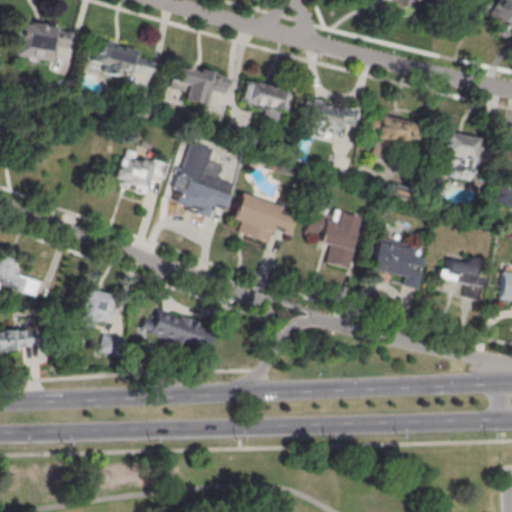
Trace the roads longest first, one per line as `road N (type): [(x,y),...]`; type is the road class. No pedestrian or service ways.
road 1 (secondary): [(0,436),(506,427)]
road 2 (secondary): [(425,388),(0,402)]
road 3 (residential): [(157,0),(319,46),(511,85)]
road 4 (residential): [(0,204),(254,294)]
road 5 (residential): [(322,315),(511,372)]
